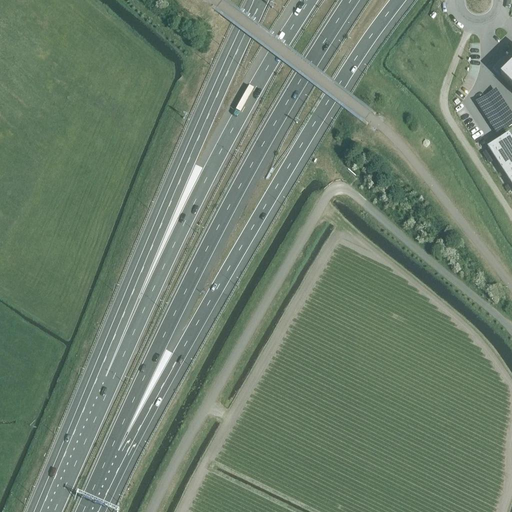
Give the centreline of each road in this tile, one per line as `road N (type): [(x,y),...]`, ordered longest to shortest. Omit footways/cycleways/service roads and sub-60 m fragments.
road 1 (unclassified): [(151,511),(329,192),(349,191),(511,330)]
road 2 (motorway): [(115,451),(339,82),(398,0)]
road 3 (motorway): [(115,451),(159,343),(263,142),(352,0)]
road 4 (motorway): [(310,0),(246,103),(109,377)]
road 5 (unclassified): [(511,288),(383,128),(213,0)]
road 6 (motorway): [(261,0),(187,162),(109,377)]
road 7 (track): [(511,216),(444,108),(470,24)]
road 8 (motorway): [(109,377),(50,511)]
